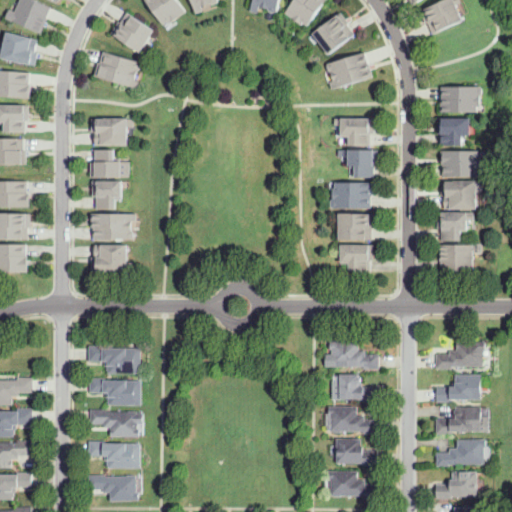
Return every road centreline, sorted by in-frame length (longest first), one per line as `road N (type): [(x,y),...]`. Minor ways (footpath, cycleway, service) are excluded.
road 1 (residential): [(409,305),(406,71),(379,0),(69,47),(61,114),(63,303)]
road 2 (residential): [(63,303),(62,511),(406,507),(409,305)]
road 3 (residential): [(259,305),(511,304)]
road 4 (residential): [(0,312),(44,303),(221,305)]
